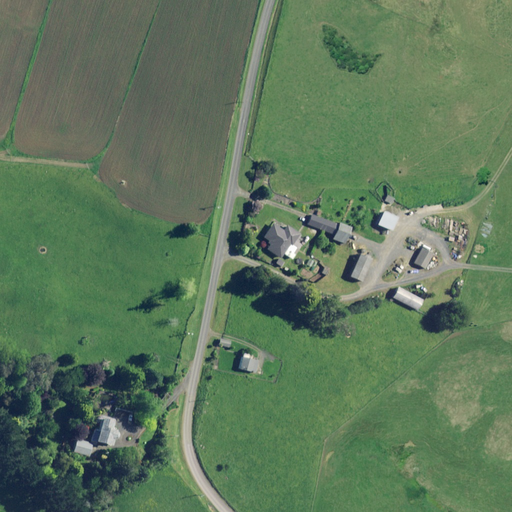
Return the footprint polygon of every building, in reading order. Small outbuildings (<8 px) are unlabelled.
[(393,199),(386,195),(384,201),(391,204),(393,199)] [(395,218),(381,212),(376,225),(389,230),(395,218)] [(335,224),(311,214),(306,225),(331,234),(335,224)] [(350,227),(338,223),(331,239),(344,244),(350,227)] [(290,245),(298,234),(285,226),(282,231),(271,224),(262,237),(267,241),(266,243),(268,245),(265,249),(279,258),(282,253),(291,259),(294,255),(291,253),(295,248),(290,245)] [(433,254),(421,248),(413,263),(425,269),(433,254)] [(370,259),(358,254),(348,276),(360,282),(370,259)] [(421,300),(396,287),(391,298),(416,310),(421,300)] [(231,342),(220,339),(218,345),(229,348),(231,342)] [(248,355),(242,353),(238,369),(255,373),(258,357),(248,355)] [(116,431),(117,428),(113,427),(115,420),(100,416),(97,430),(92,429),(89,441),(112,446),(115,437),(117,438),(119,432),(116,431)] [(91,443),(74,439),(72,452),(88,456),(91,443)]
